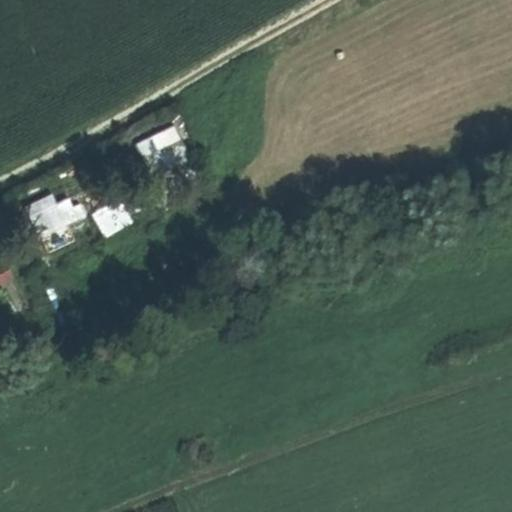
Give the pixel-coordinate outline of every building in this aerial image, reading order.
[(145,146),(150,156),(181,141),(176,130),(145,146)] [(147,158),(156,176),(190,158),(181,141),(150,156),(147,158)] [(186,179),(189,187),(201,181),(197,173),(186,179)] [(34,218),(42,236),(68,223),(74,220),(65,202),(56,207),(52,198),(32,208),(36,217),(34,218)] [(101,212),(105,219),(124,208),(120,201),(101,212)] [(105,219),(94,226),(105,243),(135,225),(124,208),(105,219)] [(76,238),(68,223),(42,236),(50,251),(76,238)]
